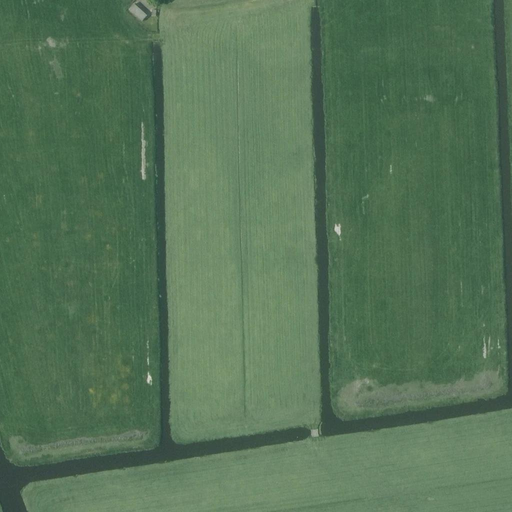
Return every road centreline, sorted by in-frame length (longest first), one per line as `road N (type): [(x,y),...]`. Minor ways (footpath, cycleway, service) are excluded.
road 1 (track): [(511,507),(391,507),(332,474),(313,415)]
road 2 (track): [(0,48),(159,37),(186,17)]
